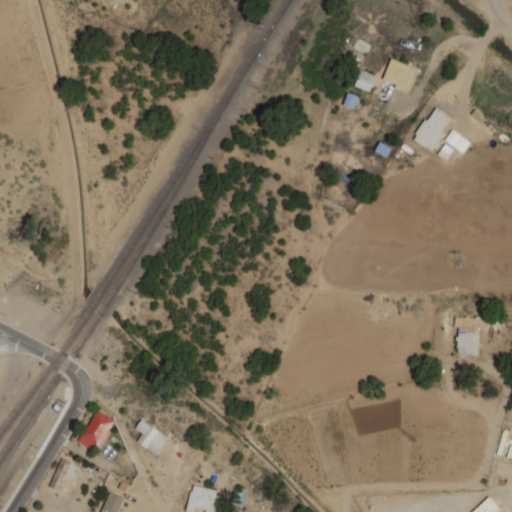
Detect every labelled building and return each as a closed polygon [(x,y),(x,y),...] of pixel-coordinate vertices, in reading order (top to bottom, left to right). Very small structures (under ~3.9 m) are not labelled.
[(409,89),(417,69),(391,58),(382,78),(409,89)] [(375,75),(359,70),(354,86),(370,91),(375,75)] [(354,108),(357,95),(347,92),(343,105),(354,108)] [(445,132),(440,129),(449,117),(435,106),(412,138),(432,151),(445,132)] [(470,142),(452,129),(444,140),(462,152),(470,142)] [(453,149),(445,143),(438,153),(446,159),(453,149)] [(477,355),(480,329),(474,328),(475,318),(455,316),(454,326),(459,326),(456,353),(477,355)] [(94,451),(114,420),(98,409),(77,441),(94,451)] [(135,428),(142,433),(137,441),(156,455),(169,438),(142,418),(135,428)] [(80,465),(60,458),(49,486),(60,491),(64,478),(74,481),(80,465)] [(212,511),(214,511),(218,489),(190,485),(187,511),(190,511),(195,511),(195,510),(212,511)] [(117,511),(123,498),(109,491),(100,511),(117,511)] [(496,511),(500,508),(489,496),(471,511),(496,511)]
